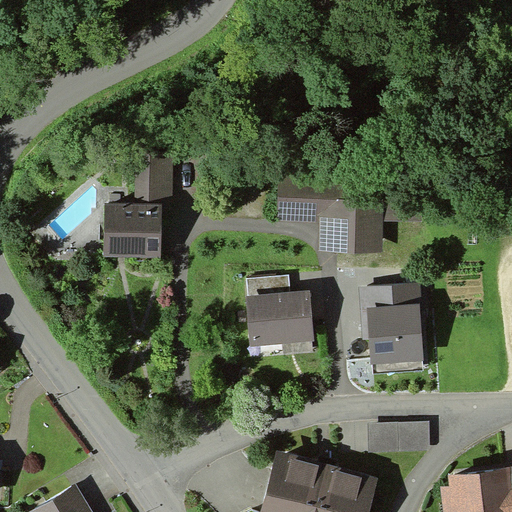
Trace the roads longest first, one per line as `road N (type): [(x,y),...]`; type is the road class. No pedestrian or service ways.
road 1 (residential): [(148,482),(197,451),(301,416),(477,408)]
road 2 (tertiary): [(0,146),(46,100),(153,45),(209,0)]
road 3 (tertiary): [(148,482),(0,284)]
road 4 (residential): [(406,511),(477,408)]
